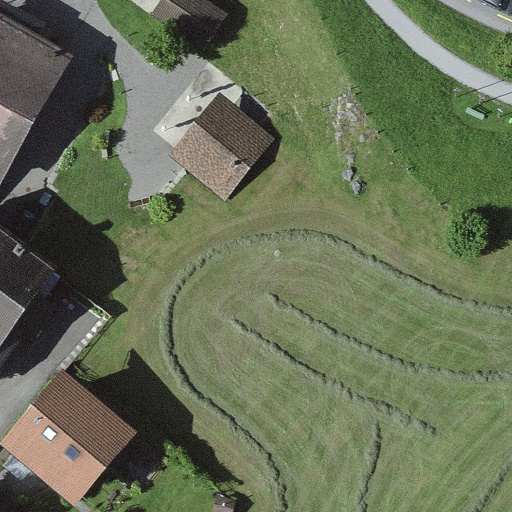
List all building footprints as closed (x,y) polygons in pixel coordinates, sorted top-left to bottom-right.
[(199,0),(172,0),(157,25),(210,56),(232,19),(199,0)] [(70,55),(0,23),(0,185),(9,189),(70,55)] [(222,101),(174,161),(228,204),(276,144),(222,101)] [(0,236),(0,366),(62,282),(0,236)] [(86,511),(144,439),(61,376),(5,448),(86,511)]
